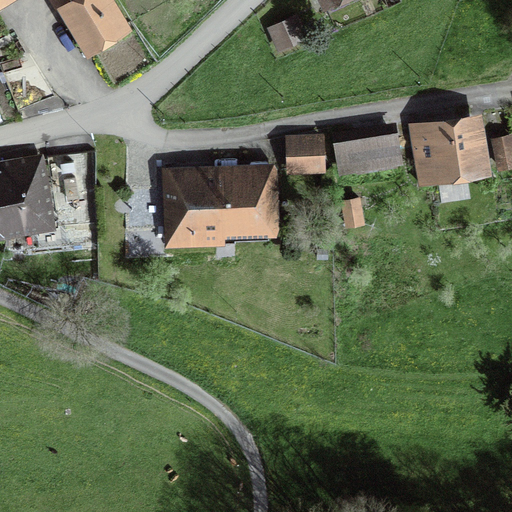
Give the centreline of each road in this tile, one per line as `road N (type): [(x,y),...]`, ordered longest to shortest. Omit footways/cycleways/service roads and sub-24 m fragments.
road 1 (unclassified): [(0,295),(209,401),(252,454),(260,511)]
road 2 (unclassified): [(236,0),(90,117),(0,142)]
